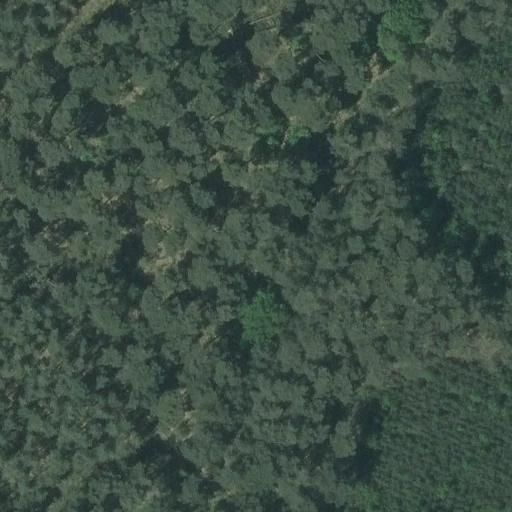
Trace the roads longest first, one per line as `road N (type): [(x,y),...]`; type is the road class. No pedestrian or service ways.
road 1 (track): [(420,0),(189,511)]
road 2 (track): [(0,245),(158,437),(205,478),(290,511)]
road 3 (track): [(0,94),(100,0)]
